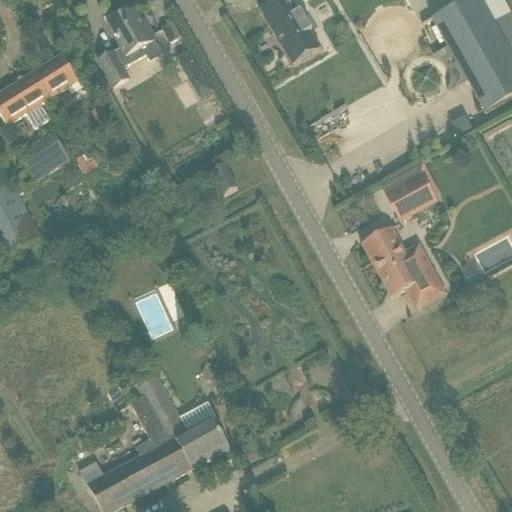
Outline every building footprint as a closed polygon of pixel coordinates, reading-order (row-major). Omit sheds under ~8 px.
[(288,0),(286,0),(260,16),(274,38),(279,48),(293,70),(321,53),(311,36),(312,35),(301,16),(299,17),(288,0)] [(511,101),(511,59),(477,0),(475,0),(433,25),(486,116),(511,101)] [(156,45),(147,30),(141,28),(133,15),(108,29),(121,53),(114,57),(113,57),(99,65),(114,92),(129,84),(123,73),(146,59),(142,53),(156,45)] [(391,38),(396,48),(383,55),(394,73),(437,49),(422,21),(391,38)] [(176,26),(163,32),(171,48),(184,41),(176,26)] [(62,60),(0,98),(0,119),(1,121),(5,127),(24,115),(33,129),(48,120),(40,106),(76,84),(73,77),(62,60)] [(202,103),(215,94),(203,75),(190,83),(202,103)] [(104,120),(99,109),(90,114),(96,124),(104,120)] [(473,135),(466,122),(452,130),(459,142),(473,135)] [(38,186),(72,165),(53,136),(19,157),(38,186)] [(82,159),(75,163),(84,178),(98,170),(94,162),(86,166),(82,159)] [(37,242),(0,167),(0,258),(1,261),(37,242)] [(424,168),(381,191),(400,225),(435,206),(433,202),(440,198),(424,168)] [(211,176),(223,200),(237,192),(224,169),(211,176)] [(363,248),(392,302),(414,290),(425,310),(447,298),(420,248),(404,257),(391,233),(363,248)] [(511,248),(509,241),(475,253),(482,272),(511,260),(511,248)] [(98,468),(83,477),(101,511),(123,511),(187,478),(187,479),(229,453),(211,424),(189,436),(181,420),(159,382),(157,378),(153,380),(148,371),(135,377),(140,386),(135,389),(142,402),(131,408),(153,447),(139,456),(143,464),(107,484),(98,468)]
